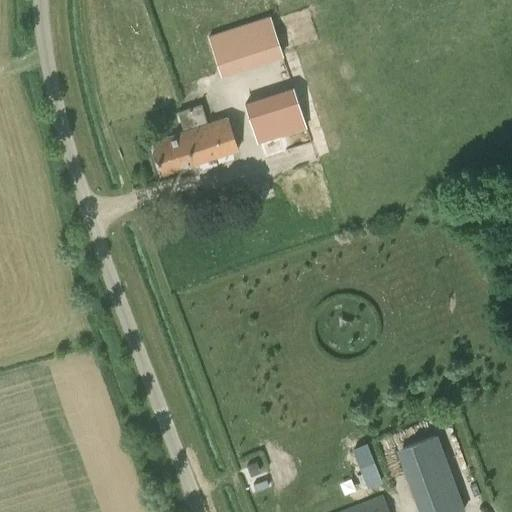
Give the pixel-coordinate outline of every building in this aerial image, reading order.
[(220,75),(237,69),(225,31),(208,37),(220,75)] [(255,139),(306,129),(298,87),(247,97),(255,139)] [(226,116),(207,122),(200,103),(177,112),(183,130),(152,141),(163,174),(237,148),(226,116)] [(424,511),(457,511),(461,511),(434,434),(401,446),(424,511)] [(366,443),(352,448),(366,483),(380,478),(366,443)] [(389,511),(382,494),(337,511),(389,511)]
